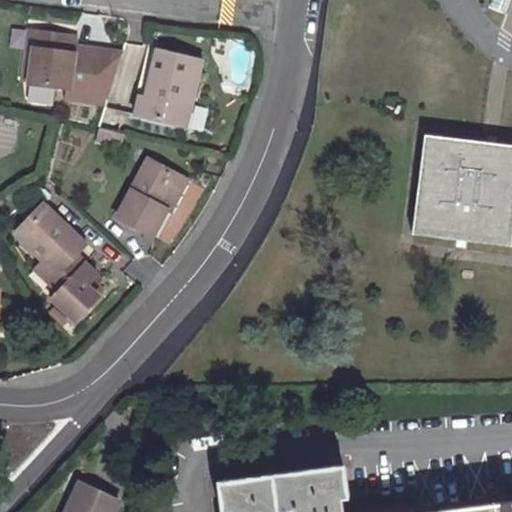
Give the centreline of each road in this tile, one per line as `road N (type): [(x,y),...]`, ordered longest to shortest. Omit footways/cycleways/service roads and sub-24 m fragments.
road 1 (unclassified): [(85,407),(245,202),(291,21)]
road 2 (residential): [(156,0),(291,21)]
road 3 (unclassified): [(0,498),(85,407)]
